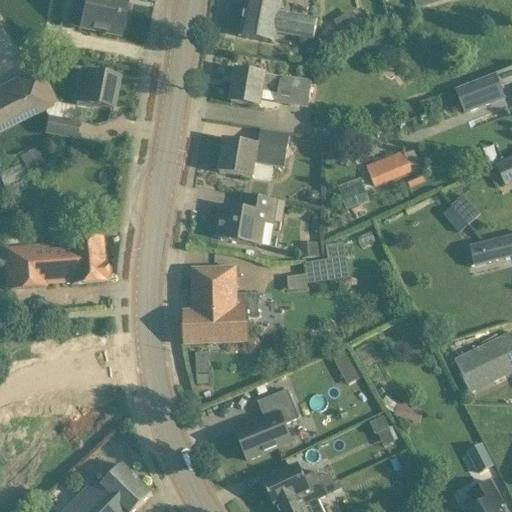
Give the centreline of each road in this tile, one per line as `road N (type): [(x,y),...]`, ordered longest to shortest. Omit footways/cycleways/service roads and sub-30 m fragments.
road 1 (tertiary): [(153,361),(148,309),(157,213),(191,0)]
road 2 (tertiary): [(205,511),(172,446),(153,361)]
road 3 (residential): [(153,361),(38,378),(0,393)]
